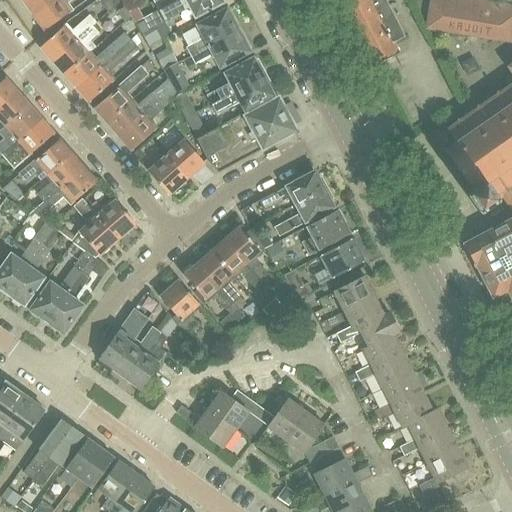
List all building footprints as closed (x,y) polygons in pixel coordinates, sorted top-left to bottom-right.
[(30,8),(34,13),(52,0),(22,0),(28,8),(30,8)] [(52,0),(34,13),(38,18),(37,21),(41,27),(44,28),(45,29),(72,9),(67,1),(67,0),(52,0)] [(101,0),(99,2),(107,12),(118,3),(116,0),(101,0)] [(150,0),(156,11),(176,0),(150,0)] [(176,0),(156,11),(161,21),(191,6),(195,15),(223,1),(222,0),(176,0)] [(384,0),(339,0),(373,65),(399,51),(393,39),(403,34),(384,0)] [(509,37),(511,17),(511,5),(479,0),(433,0),(429,24),(509,37)] [(128,12),(125,6),(116,11),(124,21),(130,16),(128,12)] [(191,54),(238,30),(233,20),(236,19),(230,9),(227,10),(226,8),(198,23),(204,36),(187,45),(191,54)] [(73,31),(67,23),(41,45),(42,46),(42,50),(46,54),(49,54),(53,59),(91,25),(96,22),(90,16),(73,31)] [(136,26),(148,47),(162,39),(149,18),(136,26)] [(91,25),(53,59),(58,63),(57,67),(64,74),(91,51),(95,46),(89,40),(98,32),(91,25)] [(243,38),(238,30),(191,54),(195,62),(214,53),(220,65),(250,50),(249,48),(251,47),(246,37),(243,38)] [(73,81),(77,86),(116,52),(130,39),(124,33),(97,57),(91,51),(64,74),(70,81),(73,81)] [(130,39),(116,52),(77,86),(81,91),(81,94),(85,99),(89,99),(90,100),(115,78),(109,72),(122,59),(136,46),(130,39)] [(163,69),(177,61),(169,47),(155,55),(163,69)] [(212,103),(264,76),(260,68),(262,67),(258,58),(255,60),(254,57),(225,72),(230,81),(207,93),(212,103)] [(511,63),(508,66),(511,73),(509,75),(506,83),(508,86),(494,94),(492,92),(480,100),(482,103),(476,108),(474,105),(461,113),(463,116),(447,128),(444,128),(436,132),(435,140),(439,147),(447,148),(473,188),(467,192),(470,195),(469,196),(480,212),(498,198),(498,197),(502,194),(509,190),(509,189),(508,187),(511,185),(511,186),(511,63)] [(99,114),(105,122),(133,98),(127,92),(148,74),(141,66),(95,106),(99,112),(99,114)] [(264,76),(212,103),(217,113),(241,100),(245,108),(274,93),(272,90),(274,89),(270,81),(268,82),(264,76)] [(0,106),(17,92),(12,88),(13,84),(8,78),(6,77),(4,78),(0,82),(0,106)] [(138,105),(133,98),(105,122),(111,129),(115,129),(119,134),(157,101),(158,100),(170,89),(171,88),(166,80),(138,105)] [(170,89),(158,100),(157,101),(119,134),(123,139),(123,142),(128,147),(132,147),(132,148),(157,126),(151,118),(176,96),(171,88),(170,89)] [(0,130),(3,128),(31,104),(24,96),(20,96),(17,92),(0,106),(0,130)] [(207,132),(196,137),(209,159),(219,171),(229,165),(291,133),(294,125),(279,97),(246,114),(243,118),(241,114),(207,132)] [(0,135),(4,139),(0,142),(0,152),(1,154),(40,119),(36,115),(37,111),(31,104),(3,128),(0,130),(0,135)] [(193,106),(182,111),(185,117),(196,111),(193,106)] [(196,111),(185,117),(196,137),(207,132),(196,111)] [(40,119),(1,154),(8,161),(13,156),(19,163),(53,132),(52,132),(53,129),(47,123),(44,123),(40,119)] [(182,136),(164,152),(186,176),(193,170),(196,171),(202,166),(202,163),(204,161),(182,136)] [(19,173),(26,181),(34,173),(40,179),(45,175),(72,151),(66,144),(63,143),(58,138),(19,173)] [(138,149),(133,153),(132,154),(138,160),(139,159),(143,155),(138,149)] [(43,200),(45,199),(82,166),(78,161),(79,158),(72,151),(45,175),(51,182),(38,194),(43,200)] [(178,183),(186,176),(164,152),(147,168),(168,192),(170,190),(173,191),(178,186),(178,183)] [(82,166),(45,199),(43,200),(35,207),(30,211),(33,214),(37,217),(63,194),(71,201),(94,180),(94,179),(94,177),(90,172),(87,172),(82,166)] [(290,194),(295,204),(327,187),(321,175),(318,177),(315,170),(260,199),(265,207),(290,194)] [(1,189),(16,201),(24,194),(12,180),(1,189)] [(299,212),(274,225),(279,234),(332,207),(334,206),(331,200),(330,198),(332,197),(327,187),(295,204),(299,212)] [(502,194),(511,209),(511,217),(465,241),(475,263),(477,262),(492,294),(507,288),(511,295),(511,194),(509,190),(502,194)] [(95,213),(117,237),(124,231),(128,231),(132,228),(133,224),(135,222),(112,197),(102,207),(95,199),(89,205),(95,213)] [(71,241),(95,257),(101,251),(104,252),(109,247),(110,244),(117,237),(95,213),(89,205),(82,198),(72,207),(85,221),(77,229),(79,231),(71,241)] [(31,216),(33,214),(30,211),(35,207),(28,200),(20,208),(31,216)] [(254,202),(241,209),(247,222),(261,215),(254,202)] [(309,253),(348,233),(343,222),(346,221),(339,209),(336,211),(336,210),(308,225),(313,235),(302,240),(309,253)] [(55,221),(52,225),(54,227),(61,232),(71,239),(74,235),(55,221)] [(52,225),(47,222),(35,238),(20,260),(11,253),(0,268),(0,288),(1,289),(2,287),(8,291),(54,227),(52,225)] [(230,234),(226,238),(262,280),(266,284),(273,277),(255,257),(262,251),(239,226),(238,227),(235,226),(230,230),(230,234)] [(35,270),(61,232),(54,227),(8,291),(14,296),(13,298),(20,303),(22,300),(25,302),(43,276),(35,270)] [(255,237),(261,250),(272,244),(266,231),(255,237)] [(352,239),(351,237),(321,253),(328,265),(315,272),(320,281),(332,275),(333,276),(364,260),(358,249),(359,245),(356,240),(352,239)] [(254,287),(262,280),(226,238),(221,242),(218,241),(211,248),(234,276),(240,270),(247,278),(246,278),(254,287)] [(266,249),(273,263),(286,256),(278,242),(266,249)] [(204,257),(198,262),(232,302),(239,309),(245,303),(239,296),(228,282),(234,276),(211,248),(204,254),(204,257)] [(50,281),(31,308),(33,310),(32,311),(39,317),(40,315),(47,319),(81,271),(91,257),(83,251),(74,265),(59,287),(50,281)] [(81,271),(47,319),(53,324),(52,326),(60,331),(61,329),(64,331),(83,303),(74,298),(89,276),(88,275),(97,261),(91,257),(81,271)] [(239,309),(232,302),(198,262),(194,265),(191,265),(186,270),(186,273),(185,274),(207,299),(213,293),(233,314),(239,309)] [(343,311),(374,296),(364,276),(333,291),(343,311)] [(190,313),(199,304),(178,280),(176,282),(174,281),(168,286),(169,289),(160,296),(175,313),(172,316),(186,332),(198,322),(190,313)] [(281,303),(274,295),(261,307),(267,313),(281,303)] [(331,305),(326,295),(318,299),(323,309),(331,305)] [(343,311),(350,326),(353,330),(384,315),(383,314),(374,296),(343,311)] [(134,308),(99,357),(104,361),(105,363),(112,369),(135,337),(148,319),(134,308)] [(360,332),(368,347),(393,334),(394,335),(399,332),(389,312),(383,314),(384,315),(353,330),(350,326),(343,330),(348,339),(360,332)] [(135,337),(112,369),(120,374),(122,374),(127,377),(158,335),(159,333),(150,327),(140,341),(135,337)] [(340,343),(348,339),(343,330),(335,333),(340,343)] [(362,349),(370,364),(372,369),(403,354),(394,335),(393,334),(368,347),(362,349)] [(139,386),(141,387),(165,353),(159,348),(164,339),(158,335),(127,377),(132,381),(132,384),(137,387),(139,386)] [(375,374),(382,389),(413,373),(403,354),(372,369),(370,364),(362,368),(367,377),(375,374)] [(367,377),(362,368),(355,372),(359,381),(367,377)] [(382,389),(389,403),(392,408),(422,392),(413,373),(382,389)] [(0,432),(4,426),(6,427),(16,413),(13,411),(25,395),(19,391),(18,388),(11,383),(8,383),(6,382),(0,390),(0,432)] [(248,412),(258,419),(264,410),(254,403),(248,411),(220,391),(207,409),(235,430),(248,412)] [(389,403),(382,407),(387,416),(394,412),(402,427),(407,425),(407,424),(432,412),(432,411),(422,392),(392,408),(389,403)] [(32,400),(25,395),(13,411),(16,413),(6,427),(4,426),(0,432),(0,439),(16,451),(24,440),(45,409),(43,408),(42,405),(35,400),(32,400)] [(267,427),(285,440),(305,412),(287,399),(274,417),(264,410),(258,419),(268,426),(267,427)] [(176,413),(185,420),(190,412),(181,406),(176,413)] [(379,420),(387,416),(382,407),(374,410),(379,420)] [(407,425),(414,439),(416,444),(447,428),(437,408),(432,411),(432,412),(407,424),(407,425)] [(194,427),(222,448),(235,430),(207,409),(194,427)] [(305,412),(285,440),(303,453),(304,452),(309,463),(318,458),(313,447),(309,445),(323,425),(305,412)] [(58,417),(37,447),(41,449),(25,472),(34,479),(71,426),(58,417)] [(85,435),(71,426),(34,479),(43,485),(60,463),(63,465),(85,435)] [(419,448),(426,463),(457,447),(447,428),(416,444),(414,439),(407,443),(411,452),(419,448)] [(66,467),(79,477),(101,447),(87,437),(66,467)] [(411,452),(407,443),(399,446),(404,456),(411,452)] [(114,457),(101,447),(79,477),(92,487),(114,457)] [(471,476),(457,447),(426,463),(434,478),(418,485),(423,494),(439,487),(436,483),(453,474),(458,483),(471,476)] [(318,458),(309,463),(314,474),(324,494),(355,478),(352,473),(345,458),(344,459),(341,460),(335,449),(318,458)] [(102,506),(108,510),(135,472),(118,460),(98,488),(110,496),(102,506)] [(332,511),(335,511),(364,498),(357,483),(372,475),(367,466),(352,473),(355,478),(324,494),(332,511)] [(135,472),(108,510),(106,511),(116,511),(122,505),(131,511),(135,511),(154,485),(135,472)] [(0,497),(14,508),(15,505),(21,497),(7,487),(0,496),(0,497)] [(296,495),(287,488),(279,498),(288,505),(296,495)] [(140,511),(181,511),(184,507),(168,496),(168,497),(157,489),(150,499),(140,511)] [(371,511),(364,498),(335,511),(371,511)] [(386,505),(388,509),(390,511),(395,511),(404,507),(400,498),(386,505)] [(17,507),(24,511),(28,511),(32,508),(22,500),(17,507)] [(32,511),(52,511),(54,509),(41,500),(32,511)]
